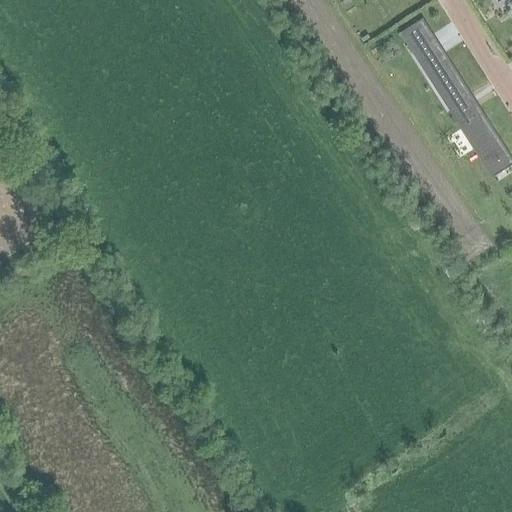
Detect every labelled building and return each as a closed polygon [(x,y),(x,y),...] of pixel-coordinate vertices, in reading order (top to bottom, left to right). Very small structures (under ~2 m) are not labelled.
[(432,34),(422,18),(399,32),(409,49),(432,34)] [(409,49),(430,81),(434,79),(425,64),(444,52),(432,34),(409,49)] [(511,158),(444,52),(425,64),(434,79),(430,81),(449,111),(453,109),(456,113),(452,116),(459,127),(463,124),(491,167),(508,156),(511,161),(511,158)] [(492,176),(511,163),(511,161),(508,156),(491,167),(463,124),(459,127),(492,176)] [(141,450),(97,479),(102,488),(113,481),(120,492),(120,493),(154,470),(141,450)] [(120,492),(113,496),(123,511),(148,511),(145,506),(168,491),(154,470),(120,493),(120,492)]
